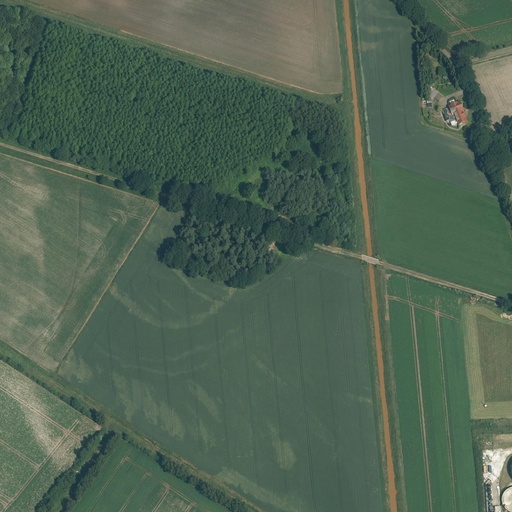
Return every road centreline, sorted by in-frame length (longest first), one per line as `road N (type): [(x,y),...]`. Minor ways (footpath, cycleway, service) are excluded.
road 1 (track): [(511,303),(0,142)]
road 2 (unclassified): [(511,204),(455,64)]
